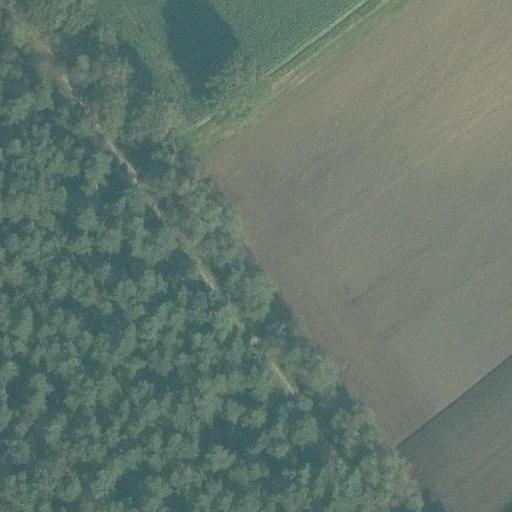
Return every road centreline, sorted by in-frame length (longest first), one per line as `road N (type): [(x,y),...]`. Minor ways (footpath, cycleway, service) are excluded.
road 1 (track): [(377,511),(153,188)]
road 2 (track): [(397,0),(153,188)]
road 3 (track): [(153,188),(30,0)]
